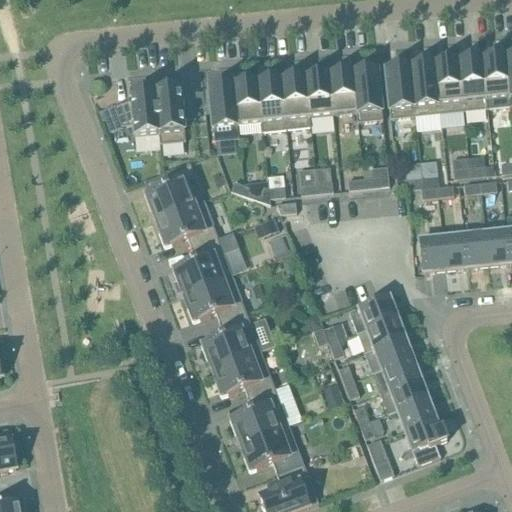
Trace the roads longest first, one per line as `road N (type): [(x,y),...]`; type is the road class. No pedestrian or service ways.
road 1 (residential): [(225,511),(61,54),(85,41),(491,0)]
road 2 (residential): [(0,184),(34,401)]
road 3 (residential): [(503,473),(455,339),(465,321),(511,313)]
